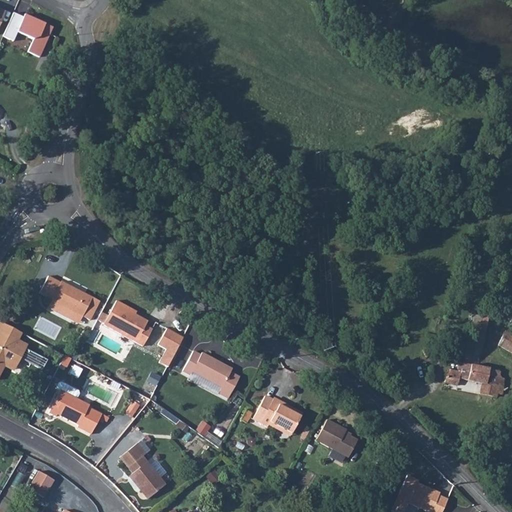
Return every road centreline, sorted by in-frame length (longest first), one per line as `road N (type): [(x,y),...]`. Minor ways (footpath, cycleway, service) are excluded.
road 1 (unclassified): [(66,208),(121,262),(367,396),(495,511)]
road 2 (unclassified): [(88,18),(85,78),(57,177)]
road 3 (residential): [(0,425),(61,459),(121,511)]
